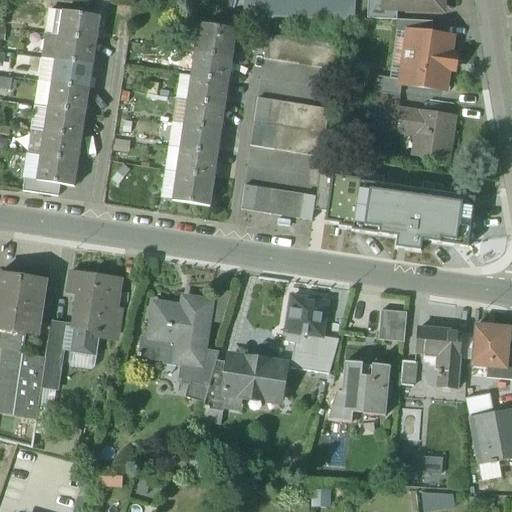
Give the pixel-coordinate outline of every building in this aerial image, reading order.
[(247,0),(247,14),(354,19),(355,0),(247,0)] [(441,0),(384,0),(385,2),(384,9),(396,10),(441,12),(441,0)] [(385,2),(367,1),(366,20),(395,21),(396,10),(384,9),(385,2)] [(100,20),(63,14),(59,38),(95,43),(97,34),(98,34),(100,20)] [(432,23),(396,22),(395,33),(414,35),(415,34),(430,36),(432,23)] [(236,30),(200,25),(200,27),(203,27),(201,44),(196,43),(195,54),(230,59),(231,50),(233,50),(236,30)] [(430,36),(415,34),(414,35),(407,86),(407,87),(444,92),(447,71),(453,72),(456,57),(450,56),(452,39),(430,36)] [(280,38),(267,36),(263,60),(276,62),(280,38)] [(95,43),(59,38),(56,62),(91,67),(93,58),(94,58),(97,43),(95,43)] [(291,40),(280,38),(276,62),(287,64),(291,40)] [(303,42),(291,40),(287,64),(299,66),(303,42)] [(314,43),(303,42),(299,66),(311,68),(314,43)] [(326,45),(314,43),(311,68),(322,70),(326,45)] [(338,47),(326,45),(322,70),(335,72),(338,47)] [(230,59),(195,54),(191,78),(226,83),(228,74),(229,74),(231,60),(230,59)] [(91,67),(56,62),(52,86),(88,91),(89,81),(91,82),(93,67),(91,67)] [(0,89),(11,90),(11,78),(0,77),(0,89)] [(226,83),(191,78),(188,102),(223,107),(224,98),(226,98),(228,84),(226,83)] [(401,82),(378,78),(376,94),(399,97),(401,82)] [(88,91),(52,86),(48,110),(84,115),(85,106),(87,106),(89,91),(88,91)] [(400,99),(377,96),(375,108),(398,111),(400,99)] [(270,102),(257,100),(254,124),(266,126),(270,102)] [(223,107),(188,102),(184,126),(219,131),(220,122),(222,123),(224,108),(223,107)] [(281,104),(270,102),(266,126),(278,128),(281,104)] [(293,106),(281,104),(278,128),(289,129),(293,106)] [(293,106),(289,129),(301,131),(304,107),(293,106)] [(316,109),(304,107),(301,131),(312,133),(316,109)] [(456,119),(419,113),(418,115),(398,111),(375,108),(371,132),(373,132),(374,130),(417,137),(414,157),(413,157),(412,159),(451,165),(451,163),(449,162),(456,119)] [(329,111),(316,109),(312,133),(325,135),(329,111)] [(84,115),(48,110),(44,133),(80,139),(81,130),(83,130),(85,115),(84,115)] [(266,126),(254,124),(250,147),(263,149),(266,126)] [(219,131),(184,126),(181,150),(216,155),(217,147),(219,147),(221,132),(219,131)] [(278,128),(266,126),(263,149),(274,151),(278,128)] [(289,129),(278,128),(274,151),(286,153),(289,129)] [(301,131),(289,129),(286,153),(297,155),(301,131)] [(312,133),(301,131),(297,155),(309,157),(312,133)] [(80,139),(44,133),(40,157),(76,163),(78,154),(79,154),(82,139),(80,139)] [(325,135),(312,133),(309,157),(321,159),(322,156),(325,135)] [(216,155),(181,150),(177,174),(182,175),(212,179),(213,171),(215,171),(217,156),(216,155)] [(76,163),(40,157),(37,180),(37,183),(60,186),(74,188),(74,187),(72,187),(74,178),(75,179),(78,163),(76,163)] [(212,179),(182,175),(179,192),(175,191),(173,203),(209,209),(210,207),(208,207),(209,199),(211,199),(214,180),(212,179)] [(331,177),(319,176),(314,211),(326,213),(331,177)] [(331,177),(326,213),(324,224),(339,226),(338,228),(351,230),(358,181),(331,177)] [(23,192),(58,198),(60,186),(37,183),(37,180),(25,178),(23,192)] [(467,249),(475,200),(360,184),(360,182),(358,181),(351,230),(351,232),(397,239),(395,250),(420,254),(422,243),(467,249)] [(257,189),(245,187),(241,211),(253,213),(257,189)] [(268,191),(257,189),(253,213),(265,215),(268,191)] [(280,193),(268,191),(265,215),(276,216),(280,193)] [(291,195),(280,193),(276,216),(288,218),(291,195)] [(304,197),(291,195),(288,218),(300,220),(304,197)] [(316,199),(304,197),(300,220),(312,222),(316,199)] [(120,280),(71,273),(67,296),(77,298),(73,329),(98,333),(112,335),(120,280)] [(45,282),(0,275),(0,332),(6,333),(26,336),(37,338),(45,282)] [(327,304),(292,298),(286,333),(299,335),(321,339),(322,339),(327,304)] [(181,309),(153,304),(147,341),(141,340),(139,355),(137,355),(137,358),(181,365),(179,383),(188,385),(185,397),(204,403),(214,368),(218,355),(204,353),(211,303),(191,300),(189,313),(181,312),(181,309)] [(407,315),(382,313),(380,342),(404,344),(407,315)] [(65,327),(51,325),(46,352),(47,353),(61,355),(65,327)] [(508,331),(474,328),(473,336),(471,352),(470,366),(504,369),(508,331)] [(98,333),(73,329),(69,354),(95,358),(98,333)] [(461,335),(417,331),(415,354),(440,356),(438,389),(456,392),(459,351),(461,335)] [(0,375),(0,416),(36,421),(41,388),(45,359),(23,356),(26,336),(6,333),(0,375)] [(299,335),(287,334),(285,343),(298,345),(299,335)] [(321,339),(299,335),(298,345),(294,369),(316,372),(321,339)] [(473,336),(461,335),(459,351),(471,352),(473,336)] [(61,355),(47,353),(45,359),(41,388),(55,390),(61,355)] [(249,362),(229,359),(227,370),(223,394),(225,395),(279,403),(285,367),(265,364),(264,368),(248,366),(249,362)] [(415,364),(403,363),(401,386),(413,387),(415,364)] [(372,369),(362,368),(362,366),(344,364),(341,395),(337,394),(327,422),(351,425),(352,415),(386,418),(391,369),(372,367),(372,369)] [(204,403),(202,410),(222,413),(225,395),(223,394),(227,370),(214,368),(204,403)] [(511,379),(511,370),(490,368),(489,377),(511,379)] [(489,396),(466,400),(469,419),(493,414),(489,396)] [(511,410),(493,414),(469,419),(478,467),(489,465),(489,466),(496,465),(496,464),(511,460),(511,410)] [(420,482),(443,482),(444,458),(420,457),(420,482)] [(330,492),(313,492),(312,509),(329,509),(330,492)] [(423,495),(424,511),(455,510),(454,493),(423,495)]
